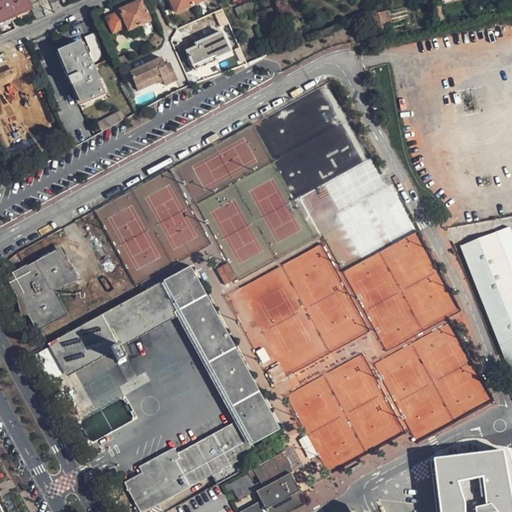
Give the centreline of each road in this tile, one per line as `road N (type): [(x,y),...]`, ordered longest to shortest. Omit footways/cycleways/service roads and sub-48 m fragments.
road 1 (unclassified): [(0,243),(337,61),(471,301),(507,414)]
road 2 (unclassified): [(507,414),(464,429),(323,511)]
road 3 (tertiary): [(92,511),(0,342)]
road 4 (tertiary): [(0,401),(60,511)]
